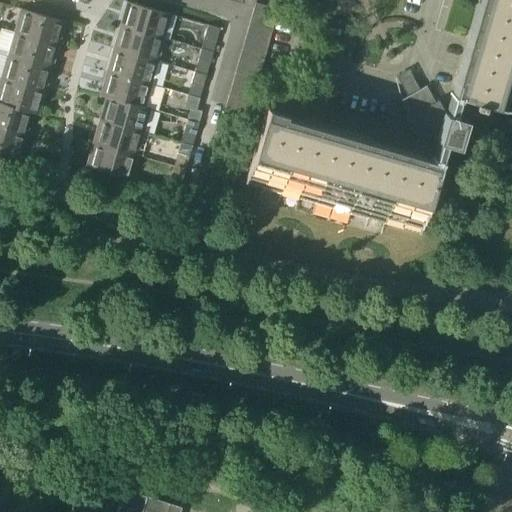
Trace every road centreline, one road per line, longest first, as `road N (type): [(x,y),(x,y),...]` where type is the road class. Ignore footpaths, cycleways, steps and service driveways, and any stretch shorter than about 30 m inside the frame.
road 1 (secondary): [(333,391),(0,332)]
road 2 (residential): [(191,188),(229,50),(219,7),(191,0)]
road 3 (secondary): [(333,391),(511,450)]
road 4 (secondary): [(511,424),(333,391)]
